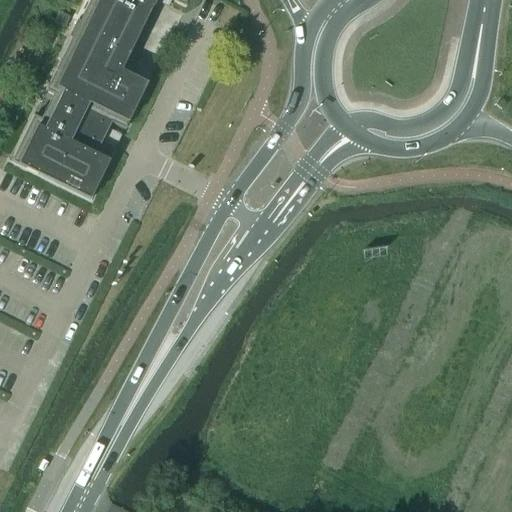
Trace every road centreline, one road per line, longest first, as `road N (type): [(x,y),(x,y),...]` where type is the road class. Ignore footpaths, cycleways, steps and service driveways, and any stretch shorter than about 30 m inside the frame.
road 1 (primary): [(307,33),(293,113),(215,225),(143,385)]
road 2 (primary): [(143,385),(265,220)]
road 3 (primary): [(344,127),(370,122),(409,130),(432,122),(456,94),(480,25)]
road 4 (primary): [(75,511),(143,385)]
road 5 (primary): [(354,7),(330,32),(321,62),(326,101),(344,127)]
road 6 (primary): [(265,220),(365,142)]
road 7 (primary): [(265,220),(344,127)]
